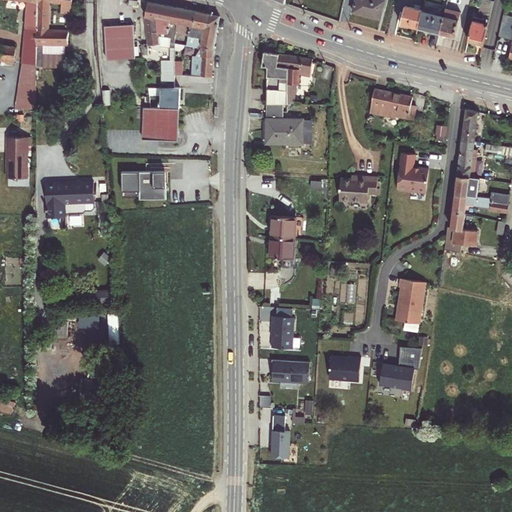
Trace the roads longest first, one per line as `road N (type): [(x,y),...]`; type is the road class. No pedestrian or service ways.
road 1 (secondary): [(249,8),(233,163),(233,511)]
road 2 (primary): [(249,8),(347,47),(511,89)]
